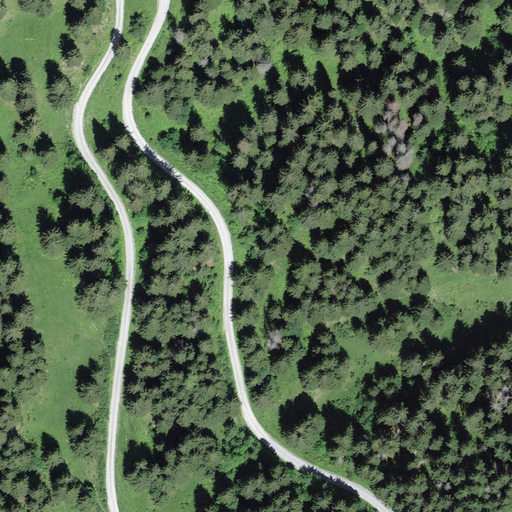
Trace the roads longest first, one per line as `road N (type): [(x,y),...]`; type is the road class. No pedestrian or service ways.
road 1 (track): [(386,511),(285,454),(247,410),(228,317),(222,226),(134,134),(127,112),(130,84),(165,0)]
road 2 (track): [(120,0),(116,39),(78,121),(81,142),(126,226),(130,275),(109,468),(113,511)]
